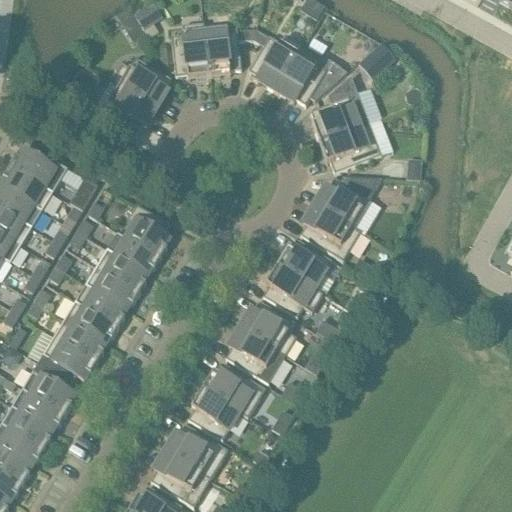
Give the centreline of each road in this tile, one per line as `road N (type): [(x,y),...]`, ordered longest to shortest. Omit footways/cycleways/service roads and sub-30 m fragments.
road 1 (residential): [(69,511),(240,232)]
road 2 (residential): [(240,232),(272,216),(287,197),(291,169),(265,123),(240,112),(187,125),(153,185)]
road 3 (residential): [(153,185),(13,109)]
road 4 (residential): [(511,193),(473,265),(511,287)]
